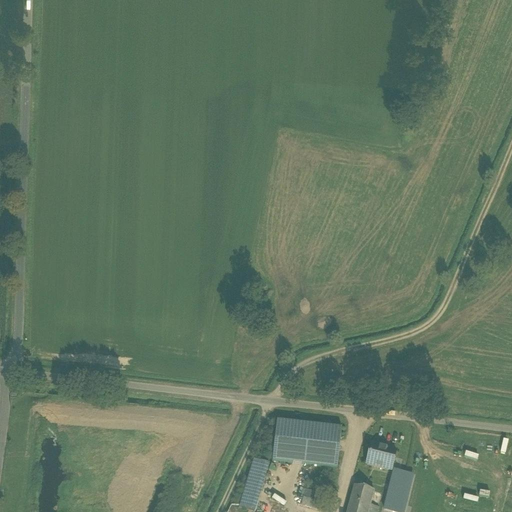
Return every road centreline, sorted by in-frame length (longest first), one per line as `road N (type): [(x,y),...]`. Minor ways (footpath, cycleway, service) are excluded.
road 1 (unclassified): [(17,372),(511,431)]
road 2 (track): [(270,402),(285,376),(316,354),(421,329),(442,312),(511,148)]
road 3 (unclassified): [(17,372),(29,0)]
road 4 (track): [(270,402),(218,511)]
